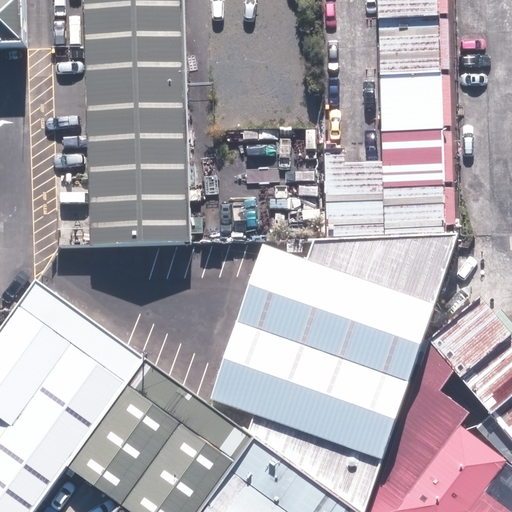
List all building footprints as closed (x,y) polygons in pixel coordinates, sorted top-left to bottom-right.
[(0,0),(0,48),(25,48),(23,0),(0,0)] [(182,0),(83,0),(93,243),(192,239),(182,0)] [(229,0),(228,82),(257,83),(258,53),(283,53),(283,0),(229,0)] [(456,235),(444,0),(379,0),(382,167),(359,167),(323,167),(328,239),(456,235)] [(307,258),(263,244),(237,322),(211,400),(253,414),(247,432),(360,511),(365,511),(456,235),(328,239),(315,241),(307,258)] [(0,511),(32,511),(66,467),(143,358),(35,280),(0,329),(0,511)] [(511,332),(480,296),(429,338),(430,339),(455,369),(511,435),(511,332)] [(455,369),(430,339),(365,511),(511,511),(485,491),(507,461),(460,424),(469,413),(440,390),(455,369)] [(360,511),(247,432),(143,358),(66,467),(93,486),(121,505),(116,511),(360,511)]
